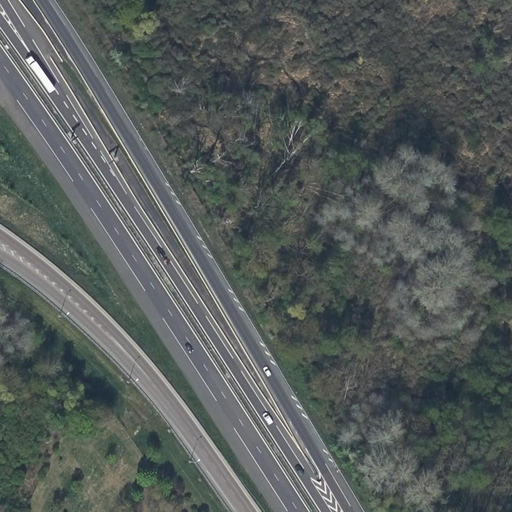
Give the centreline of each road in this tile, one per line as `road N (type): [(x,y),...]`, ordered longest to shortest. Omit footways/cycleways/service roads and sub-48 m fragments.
road 1 (motorway): [(349,511),(41,0)]
road 2 (motorway): [(0,62),(297,511)]
road 3 (motorway): [(326,511),(51,83)]
road 4 (motorway): [(114,340),(246,511)]
road 5 (motorway): [(0,233),(54,274),(114,340)]
road 6 (motorway): [(0,253),(114,340)]
